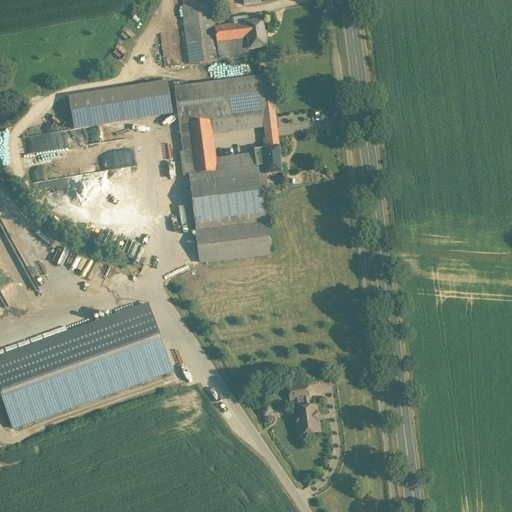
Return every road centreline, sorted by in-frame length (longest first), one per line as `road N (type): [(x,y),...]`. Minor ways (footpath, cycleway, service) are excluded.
road 1 (primary): [(349,0),(413,511)]
road 2 (track): [(144,156),(156,287),(306,511)]
road 3 (track): [(151,229),(75,217),(25,188),(14,156),(19,132),(39,111),(120,78),(166,0)]
road 4 (track): [(327,388),(333,464),(299,501)]
